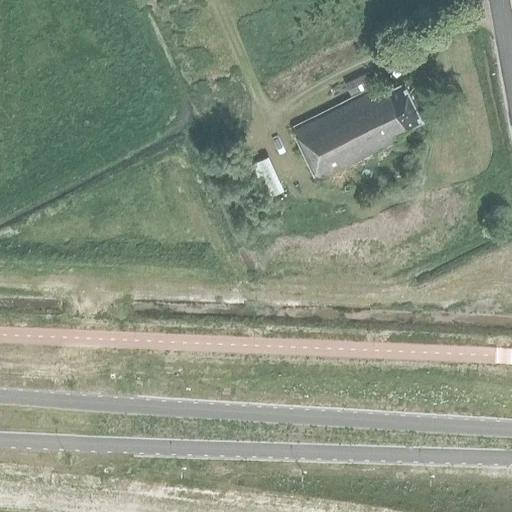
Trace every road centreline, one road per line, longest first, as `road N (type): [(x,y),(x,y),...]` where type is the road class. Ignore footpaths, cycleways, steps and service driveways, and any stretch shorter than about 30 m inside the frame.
road 1 (secondary): [(511,429),(0,399)]
road 2 (secondary): [(0,441),(511,463)]
